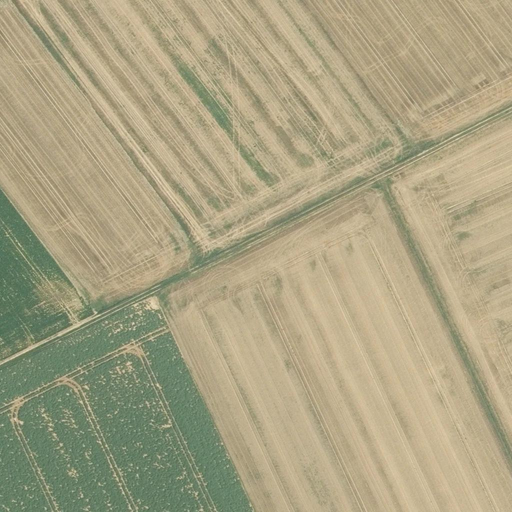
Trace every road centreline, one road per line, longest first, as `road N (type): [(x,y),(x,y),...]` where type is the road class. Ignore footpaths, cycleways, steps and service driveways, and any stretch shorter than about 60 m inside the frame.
road 1 (track): [(0,367),(511,110)]
road 2 (track): [(511,452),(381,176)]
